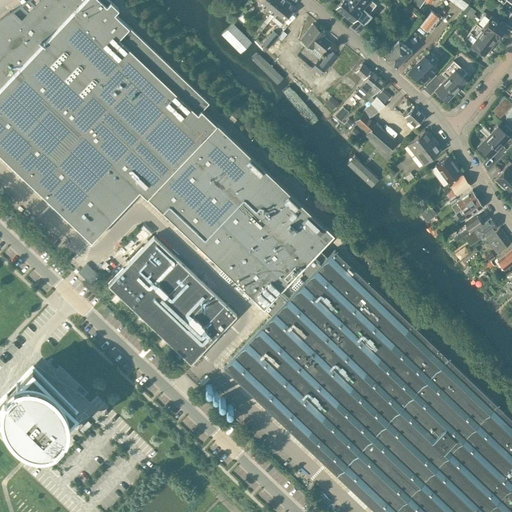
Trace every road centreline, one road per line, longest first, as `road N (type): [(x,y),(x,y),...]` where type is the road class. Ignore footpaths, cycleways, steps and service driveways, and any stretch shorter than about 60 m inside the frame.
road 1 (unclassified): [(295,511),(0,230)]
road 2 (unclassified): [(445,133),(422,102),(303,0)]
